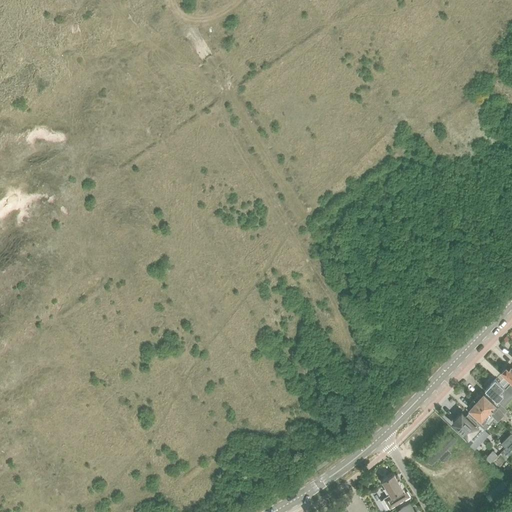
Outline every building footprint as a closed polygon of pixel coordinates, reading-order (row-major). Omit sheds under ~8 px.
[(506,367),(500,373),(511,382),(511,383),(511,367),(511,366),(508,369),(506,367)] [(488,383),(485,386),(486,388),(485,389),(487,391),(495,398),(498,400),(504,406),(511,397),(511,383),(511,382),(505,388),(495,379),(490,384),(488,383)] [(487,391),(485,394),(492,401),(495,398),(487,391)] [(477,394),(474,398),(490,414),(490,413),(498,420),(507,409),(504,406),(498,400),(495,398),(492,401),(485,394),(484,393),(481,395),(480,394),(477,394)] [(470,410),(468,413),(484,428),(485,428),(486,429),(489,425),(484,420),(490,414),(474,398),(470,402),(470,405),(471,406),(469,409),(470,410)] [(455,421),(454,422),(459,427),(457,429),(462,433),(463,431),(471,438),(473,440),(484,428),(468,413),(465,416),(462,414),(461,415),(460,414),(454,420),(455,421)] [(446,449),(455,440),(449,433),(425,456),(432,463),(440,455),(444,460),(451,453),(446,449)] [(511,443),(501,455),(506,459),(511,452),(511,443)] [(492,450),(485,458),(490,462),(497,454),(492,450)] [(389,508),(410,495),(406,490),(405,491),(394,473),(382,480),(390,494),(383,498),(389,508)] [(511,488),(503,478),(485,493),(494,505),(511,490),(511,488)] [(511,511),(511,499),(496,511),(511,511)] [(415,511),(410,503),(397,511),(415,511)]
